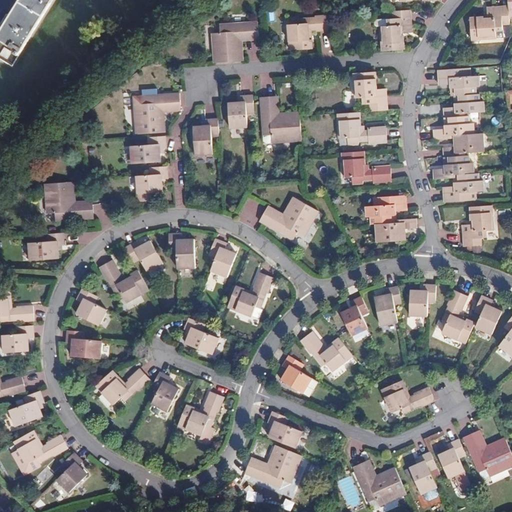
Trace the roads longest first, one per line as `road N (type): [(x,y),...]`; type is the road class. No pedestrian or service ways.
road 1 (residential): [(166,492),(76,431),(54,391),(47,345),(66,280),(96,245),(136,223),(181,215)]
road 2 (residential): [(181,215),(175,130),(203,84),(219,75),(421,64)]
road 3 (residential): [(249,388),(381,443),(450,417),(456,406)]
road 4 (residential): [(432,266),(411,121),(421,64)]
road 5 (residential): [(181,215),(247,233),(316,299)]
road 6 (residential): [(166,492),(215,475),(231,455),(249,388)]
road 7 (residential): [(316,299),(360,276),(432,266)]
